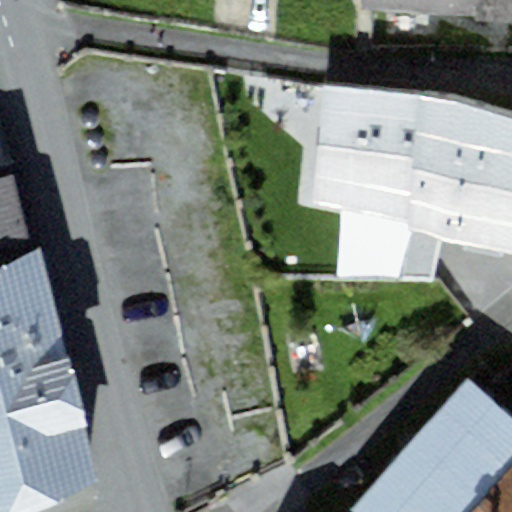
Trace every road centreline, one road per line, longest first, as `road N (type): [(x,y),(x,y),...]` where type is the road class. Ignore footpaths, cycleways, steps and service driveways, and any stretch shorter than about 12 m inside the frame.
road 1 (residential): [(0,20),(81,21),(288,57),(511,75)]
road 2 (residential): [(0,24),(131,481)]
